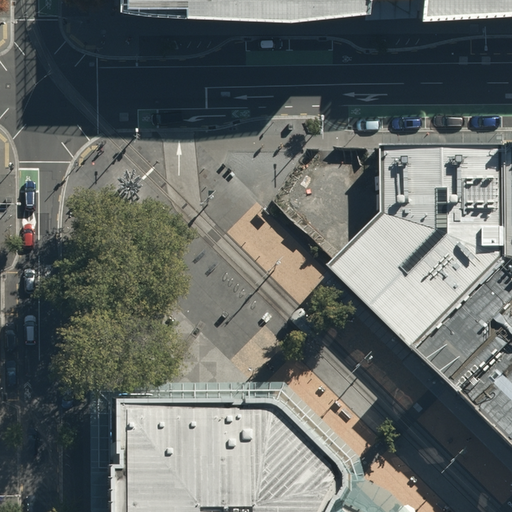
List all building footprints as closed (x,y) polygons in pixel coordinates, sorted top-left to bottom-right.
[(511,0),(119,0),(119,16),(370,15),(370,1),(420,0),(421,15),(511,14),(511,0)] [(509,262),(415,354),(511,448),(511,150),(508,151),(509,262)] [(509,262),(508,151),(384,152),(385,217),(329,269),(415,354),(509,262)] [(385,217),(384,152),(210,152),(329,269),(385,217)] [(283,396),(110,396),(111,494),(110,511),(386,511),(378,504),(364,496),(358,470),(283,396)]
